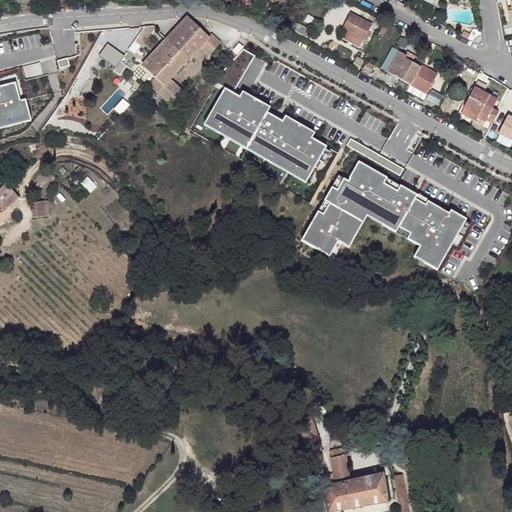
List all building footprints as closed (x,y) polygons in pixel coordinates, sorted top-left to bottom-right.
[(372,26),(352,15),(344,29),(364,40),(372,26)] [(187,16),(142,65),(155,77),(148,85),(171,106),(184,91),(171,79),(199,47),(209,56),(221,42),(212,34),(209,36),(187,16)] [(312,30),(298,23),(294,31),(308,38),(312,30)] [(483,42),(481,31),(469,40),(479,45),(483,42)] [(124,55),(108,44),(99,55),(116,67),(124,55)] [(244,50),(223,71),(217,83),(234,92),(254,56),(244,50)] [(406,57),(398,52),(387,73),(399,80),(427,94),(437,74),(426,68),(425,71),(420,68),(411,63),(405,60),(406,57)] [(60,68),(70,66),(68,58),(58,61),(60,68)] [(0,127),(31,120),(25,99),(20,101),(15,83),(0,86),(0,127)] [(270,106),(242,90),(239,95),(224,87),(203,125),(305,181),(325,146),(311,138),(314,132),(286,116),(283,122),(267,113),(270,106)] [(475,87),(463,109),(485,121),(492,124),(496,117),(490,114),(493,109),(498,100),(475,87)] [(439,105),(444,97),(432,91),(427,99),(439,105)] [(121,115),(130,105),(123,99),(114,109),(121,115)] [(485,121),(463,109),(460,114),(483,126),(485,121)] [(499,112),(493,109),(490,114),(496,117),(499,112)] [(500,134),(511,139),(511,116),(509,115),(500,134)] [(316,209),(300,238),(329,254),(331,251),(341,256),(366,213),(419,243),(413,253),(436,266),(451,240),(456,243),(469,220),(464,218),(465,215),(448,205),(446,209),(357,159),(346,178),(337,173),(316,209)] [(66,168),(62,171),(68,178),(72,174),(66,168)] [(90,192),(97,186),(87,177),(81,183),(90,192)] [(9,185),(0,192),(0,200),(7,209),(8,209),(20,198),(9,185)] [(35,203),(36,220),(49,219),(49,202),(35,203)] [(492,318),(506,329),(511,320),(498,310),(492,318)] [(379,400),(370,396),(367,403),(376,407),(379,400)] [(321,447),(312,417),(298,420),(308,455),(312,454),(314,469),(325,468),(321,447)] [(325,487),(329,511),(387,501),(383,476),(351,482),(345,447),(330,450),(334,474),(329,475),(330,486),(325,487)] [(408,456),(395,458),(397,465),(410,463),(408,456)] [(408,511),(403,476),(394,477),(400,511),(408,511)]
